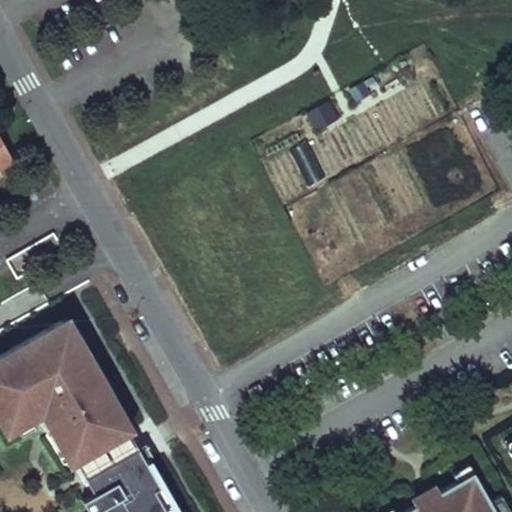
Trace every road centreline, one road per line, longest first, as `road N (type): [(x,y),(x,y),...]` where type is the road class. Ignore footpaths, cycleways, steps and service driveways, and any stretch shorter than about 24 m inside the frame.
road 1 (residential): [(0,35),(257,487)]
road 2 (residential): [(511,342),(257,487)]
